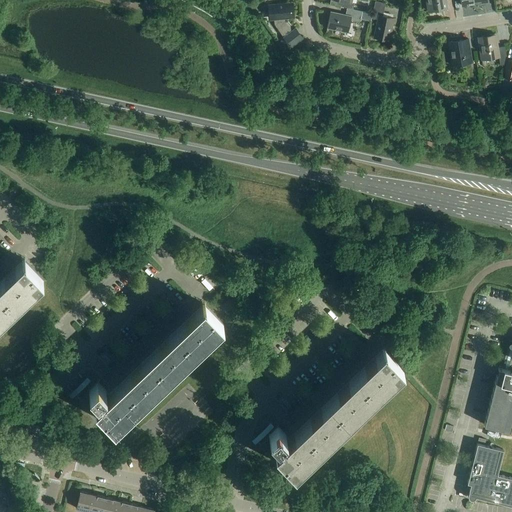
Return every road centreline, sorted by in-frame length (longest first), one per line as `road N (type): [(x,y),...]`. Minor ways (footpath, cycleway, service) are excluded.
road 1 (primary): [(511,188),(0,78)]
road 2 (primary): [(0,108),(511,216)]
road 3 (residential): [(305,0),(315,40),(394,63),(410,58),(433,31),(511,18)]
road 4 (tertiary): [(192,495),(58,462)]
